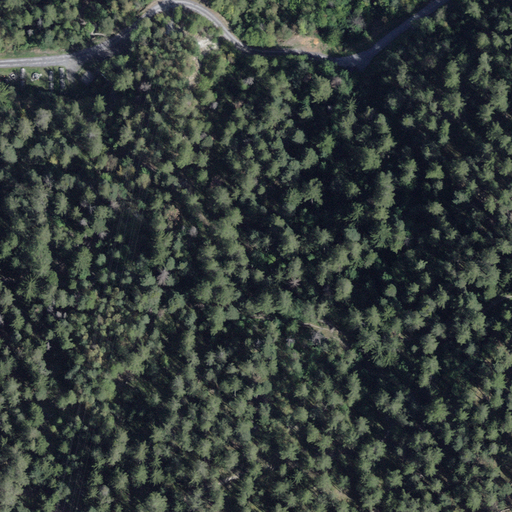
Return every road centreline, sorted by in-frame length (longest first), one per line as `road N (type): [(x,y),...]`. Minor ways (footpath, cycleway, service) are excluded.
road 1 (unclassified): [(442,0),(371,52),(342,60),(249,51),(186,3),(163,4),(116,39)]
road 2 (track): [(116,39),(74,58),(0,62)]
